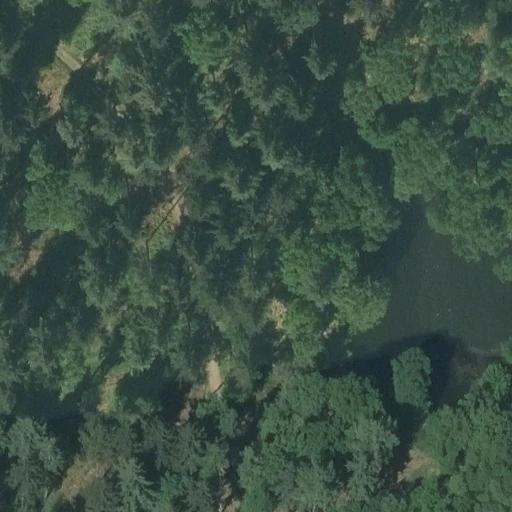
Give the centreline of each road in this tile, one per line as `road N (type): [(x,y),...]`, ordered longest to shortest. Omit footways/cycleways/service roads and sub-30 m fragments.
road 1 (track): [(7,0),(130,117),(170,182)]
road 2 (track): [(209,339),(208,511)]
road 3 (track): [(170,182),(209,339)]
